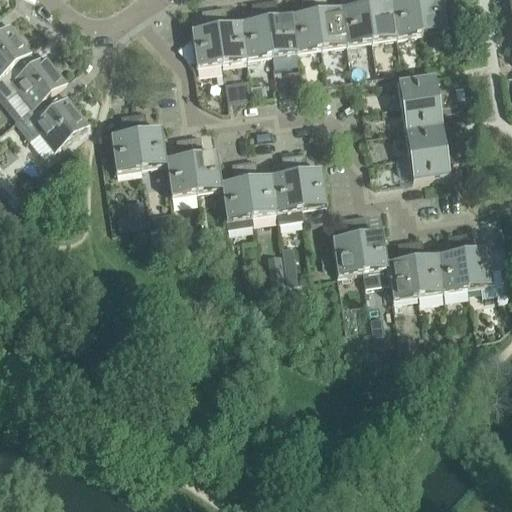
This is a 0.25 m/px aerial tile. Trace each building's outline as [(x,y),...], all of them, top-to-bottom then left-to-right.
[(347,53),(342,17),(329,19),(325,0),(323,0),(314,1),(322,57),(347,53)] [(372,50),(365,0),(353,0),(355,15),(342,17),(347,53),(372,50)] [(397,46),(392,9),(379,11),(377,0),(365,0),(372,50),(397,46)] [(422,43),(416,0),(403,0),(405,8),(392,9),(397,46),(422,43)] [(448,39),(443,2),(429,4),(428,0),(416,0),(422,43),(448,39)] [(322,57),(314,1),(302,3),(305,22),(292,24),(297,61),(322,57)] [(297,61),(292,24),(279,26),(277,7),(265,8),(273,64),(297,61)] [(273,64),(265,8),(253,10),(256,29),(243,31),(248,68),(273,64)] [(248,68),(243,31),(229,33),(226,14),(214,15),(223,72),(248,68)] [(223,72),(214,15),(202,17),(205,37),(191,39),(197,76),(223,72)] [(31,58),(9,31),(0,37),(0,82),(17,69),(31,58)] [(67,89),(45,62),(24,78),(17,69),(0,82),(0,93),(9,106),(19,98),(34,116),(40,112),(67,89)] [(437,97),(435,84),(398,90),(402,114),(457,106),(456,95),(437,97)] [(293,98),(301,97),(300,88),(292,89),(293,98)] [(261,92),(250,93),(252,106),(262,104),(261,92)] [(250,104),(249,96),(235,98),(236,106),(250,104)] [(56,158),(89,131),(67,104),(46,120),(40,112),(34,116),(17,130),(31,148),(41,139),(56,158)] [(441,122),(459,119),(457,106),(402,114),(405,139),(442,134),(441,122)] [(167,172),(167,166),(162,136),(148,138),(146,119),(134,121),(142,176),(167,172)] [(142,176),(134,121),(121,123),(124,142),(111,144),(117,180),(142,176)] [(465,157),(463,145),(444,147),(442,134),(405,139),(409,165),(465,157)] [(222,196),(222,191),(218,167),(217,160),(204,162),(201,143),(190,145),(197,200),(222,196)] [(197,200),(190,145),(177,146),(180,164),(167,166),(167,172),(172,204),(197,200)] [(450,185),(448,171),(467,169),(465,157),(409,165),(412,190),(450,185)] [(328,212),(323,176),(310,178),(307,160),(295,162),(303,216),(328,212)] [(303,216),(295,162),(283,163),(286,182),(273,184),(278,220),(303,216)] [(278,220),(273,184),(260,186),(257,168),(245,169),(253,224),(278,220)] [(253,224),(245,169),(233,171),(235,189),(222,191),(222,196),(226,227),(253,224)] [(4,206),(0,209),(0,224),(2,226),(13,217),(4,206)] [(389,276),(388,271),(383,239),(371,240),(368,222),(356,224),(364,279),(389,276)] [(164,235),(162,224),(148,226),(149,237),(164,235)] [(364,279),(356,224),(343,226),(346,244),(333,246),(338,283),(364,279)] [(494,293),(491,277),(488,256),(475,258),(472,239),(461,241),(469,296),(494,293)] [(469,296),(461,241),(449,243),(452,261),(438,263),(443,300),(469,296)] [(214,262),(228,259),(225,244),(211,247),(214,262)] [(443,300),(438,263),(426,265),(423,246),(411,248),(419,304),(443,300)] [(419,304),(411,248),(398,250),(401,269),(388,271),(389,276),(393,307),(419,304)] [(337,274),(334,256),(320,259),(323,277),(337,274)] [(292,273),(290,260),(282,262),(284,275),(292,273)] [(382,326),(370,327),(373,350),(385,348),(382,326)] [(406,343),(397,344),(397,349),(399,358),(399,361),(409,360),(406,343)]
